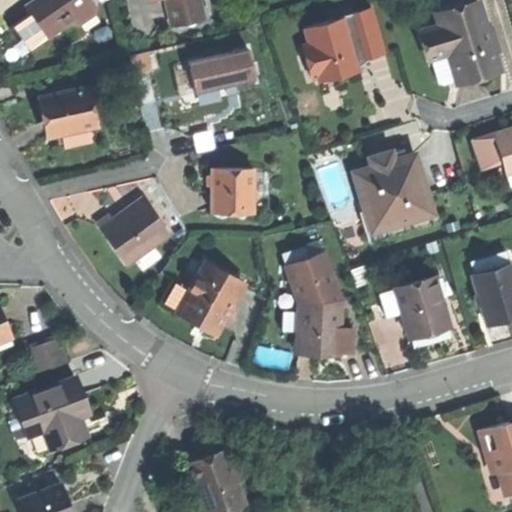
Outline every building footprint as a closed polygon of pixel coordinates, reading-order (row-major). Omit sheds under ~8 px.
[(22,15),(32,31),(50,18),(53,23),(57,20),(60,25),(68,26),(84,16),(83,5),(79,0),(24,0),(15,6),(22,15)] [(164,0),(171,27),(202,21),(197,0),(164,0)] [(476,74),(498,67),(478,1),(436,13),(440,24),(421,29),(430,57),(448,51),(456,78),(457,80),(476,74)] [(338,69),(340,75),(359,70),(358,66),(355,55),(366,52),(368,57),(386,51),(372,6),(343,15),(344,17),(306,28),(311,44),(303,46),(312,77),(319,75),(338,69)] [(0,35),(14,55),(38,39),(32,31),(22,15),(0,29),(0,35)] [(38,39),(60,25),(57,20),(53,23),(50,18),(32,31),(38,39)] [(133,72),(153,67),(150,50),(129,55),(133,72)] [(248,50),(189,62),(195,91),(210,88),(225,85),(227,91),(236,89),(234,83),(254,78),(248,50)] [(438,83),(456,78),(448,51),(430,57),(438,83)] [(363,61),(368,57),(366,52),(355,55),(358,66),(363,61)] [(321,81),(340,75),(338,69),(319,75),(321,81)] [(141,104),(155,101),(149,71),(134,75),(141,104)] [(53,135),(97,126),(89,86),(44,95),(49,118),(53,135)] [(503,159),(507,172),(511,169),(511,125),(494,131),(503,159)] [(482,166),(503,159),(494,131),(473,138),(482,166)] [(398,149),(391,151),(394,159),(406,156),(404,147),(398,149)] [(376,205),(382,225),(387,224),(431,211),(414,153),(406,156),(394,159),(391,151),(371,157),(374,166),(354,172),(365,207),(365,209),(376,205)] [(212,211),(253,212),(255,168),(213,167),(213,187),(212,211)] [(112,246),(126,265),(170,233),(144,197),(114,219),(110,215),(97,224),(112,246)] [(371,228),(382,225),(376,205),(365,209),(371,228)] [(390,234),(387,224),(382,225),(371,228),(365,209),(365,207),(360,209),(370,240),(374,241),(388,237),(390,234)] [(282,253),(286,265),(310,257),(305,244),(282,253)] [(471,260),(475,274),(510,263),(505,249),(471,260)] [(310,257),(286,265),(298,302),(333,303),(334,290),(338,288),(324,252),(310,257)] [(203,319),(221,328),(236,299),(244,281),(207,263),(192,292),(182,312),(181,314),(192,319),(201,324),(203,319)] [(473,275),(488,322),(506,316),(511,314),(511,263),(510,263),(475,274),(473,275)] [(435,275),(396,287),(403,311),(409,333),(449,321),(435,275)] [(248,283),(244,281),(236,299),(239,301),(248,283)] [(169,305),(182,312),(192,292),(179,285),(169,305)] [(387,316),(403,311),(396,287),(379,292),(387,316)] [(333,303),(298,302),(298,311),(297,331),(296,353),(318,353),(340,354),(340,352),(341,327),(342,304),(333,303)] [(0,332),(9,329),(4,315),(0,306),(0,332)] [(282,331),(297,331),(298,311),(283,310),(282,331)] [(219,333),(221,328),(203,319),(201,324),(219,333)] [(451,326),(449,321),(409,333),(411,338),(431,332),(451,326)] [(353,328),(341,327),(340,352),(352,352),(353,328)] [(0,340),(12,335),(9,329),(0,332),(0,340)] [(25,358),(31,374),(68,361),(62,345),(56,347),(53,337),(28,346),(31,356),(25,358)] [(76,376),(16,398),(36,452),(87,433),(81,415),(90,412),(83,395),(76,376)] [(495,425),(479,430),(486,454),(493,452),(498,470),(505,494),(511,492),(511,424),(509,426),(508,421),(495,425)] [(204,458),(187,465),(205,511),(207,511),(244,498),(239,483),(233,469),(226,449),(204,458)] [(491,472),(498,470),(493,452),(486,454),(491,472)] [(239,467),(233,469),(239,483),(244,480),(239,467)] [(73,511),(62,483),(20,499),(24,511),(73,511)]
